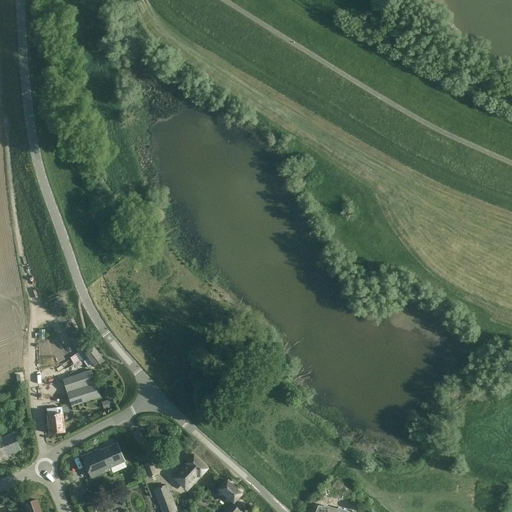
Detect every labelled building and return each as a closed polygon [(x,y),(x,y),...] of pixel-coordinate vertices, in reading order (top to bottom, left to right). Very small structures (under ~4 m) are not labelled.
[(77,335),(70,339),(78,353),(85,348),(77,335)] [(83,361),(88,368),(93,365),(95,368),(104,361),(94,348),(85,355),(88,358),(83,361)] [(100,398),(92,370),(63,380),(71,407),(100,398)] [(62,408),(48,410),(48,416),(50,434),(65,433),(62,408)] [(0,462),(9,459),(8,455),(20,451),(14,434),(1,439),(0,436),(0,462)] [(82,457),(91,478),(110,470),(109,469),(125,461),(117,444),(101,451),(100,449),(82,457)] [(194,454),(172,477),(187,491),(209,469),(194,454)] [(158,475),(153,461),(144,464),(149,478),(158,475)] [(223,511),(242,511),(243,511),(234,503),(242,494),(227,480),(218,490),(232,502),(223,511)] [(153,490),(161,511),(177,511),(167,485),(153,490)] [(41,511),(37,500),(24,505),(26,511),(41,511)]
